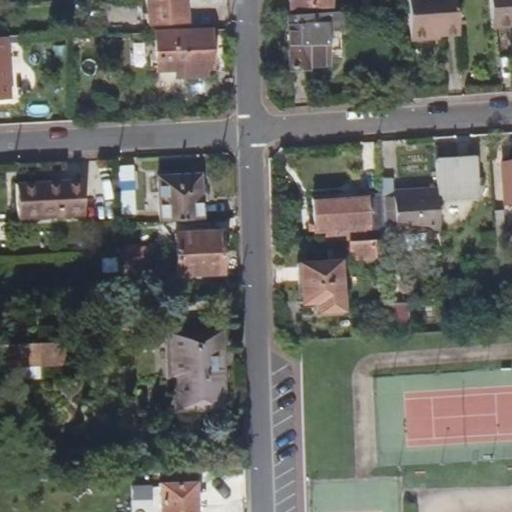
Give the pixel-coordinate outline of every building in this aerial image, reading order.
[(182,21),(181,0),(143,0),(145,22),(182,21)] [(336,7),(335,0),(292,0),(293,8),(336,7)] [(461,37),(458,0),(409,0),(410,8),(412,42),(435,41),(434,38),(461,37)] [(511,0),(491,0),(493,27),(511,26),(511,0)] [(330,65),(329,31),(341,30),(341,13),(290,16),(293,71),(310,70),(310,66),(330,65)] [(211,66),(209,28),(156,31),(158,69),(173,68),(211,66)] [(0,99),(9,99),(5,36),(0,36),(0,99)] [(212,74),(211,66),(173,68),(174,76),(212,74)] [(478,198),(475,161),(435,164),(437,189),(437,201),(478,198)] [(511,162),(496,164),(499,205),(511,203),(511,162)] [(132,215),(130,171),(115,172),(117,215),(132,215)] [(200,221),(198,176),(155,178),(157,223),(200,221)] [(393,192),(392,179),(380,180),(381,192),(381,197),(393,196),(393,192)] [(80,214),(78,181),(13,184),(15,217),(80,214)] [(393,196),(381,197),(384,228),(395,227),(396,232),(439,229),(437,201),(437,189),(393,192),(393,196)] [(381,197),(381,192),(314,197),(316,230),(325,229),(326,244),(353,242),(384,240),(384,228),(381,197)] [(509,248),(507,223),(502,224),(501,210),(495,210),(498,249),(509,248)] [(397,251),(396,232),(395,227),(384,228),(384,240),(385,252),(397,251)] [(218,233),(171,235),(173,276),(219,274),(218,233)] [(385,252),(384,240),(353,242),(354,257),(376,256),(376,253),(385,253),(385,252)] [(150,243),(121,244),(122,271),(151,269),(150,243)] [(343,311),(340,263),(301,265),(304,313),(343,311)] [(408,334),(407,304),(389,306),(391,335),(408,334)] [(0,365),(70,363),(70,344),(17,346),(16,334),(0,334),(0,365)] [(221,407),(217,335),(167,338),(169,373),(174,373),(176,409),(221,407)] [(193,511),(193,485),(155,486),(155,511),(193,511)]
